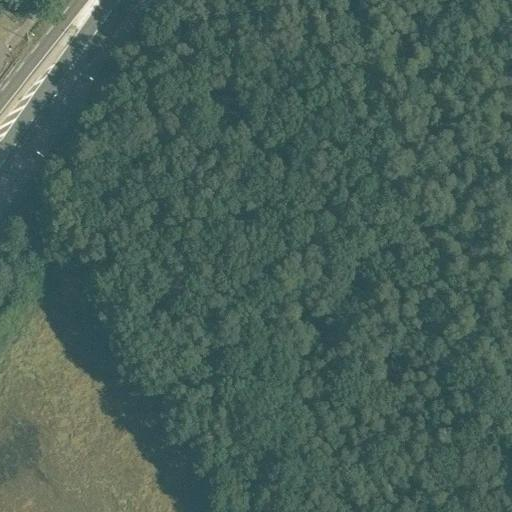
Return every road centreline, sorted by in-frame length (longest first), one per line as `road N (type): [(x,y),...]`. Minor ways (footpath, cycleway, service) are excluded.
road 1 (unclassified): [(0,204),(83,87),(77,46)]
road 2 (secondary): [(0,151),(77,46)]
road 3 (secondary): [(81,0),(0,99)]
